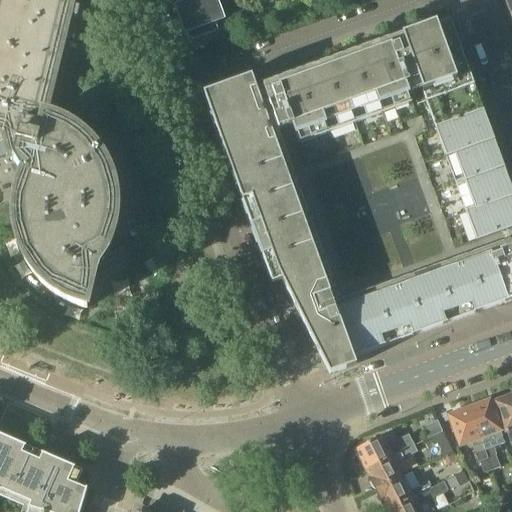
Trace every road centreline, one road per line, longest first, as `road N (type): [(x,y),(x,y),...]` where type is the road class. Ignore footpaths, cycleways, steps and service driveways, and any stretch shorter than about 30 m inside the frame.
road 1 (residential): [(304,419),(177,77)]
road 2 (unclassified): [(413,0),(177,77)]
road 3 (tertiary): [(304,419),(511,343)]
road 4 (tertiary): [(123,433),(0,386)]
road 5 (tertiary): [(304,419),(180,440)]
road 6 (residential): [(468,0),(511,114)]
